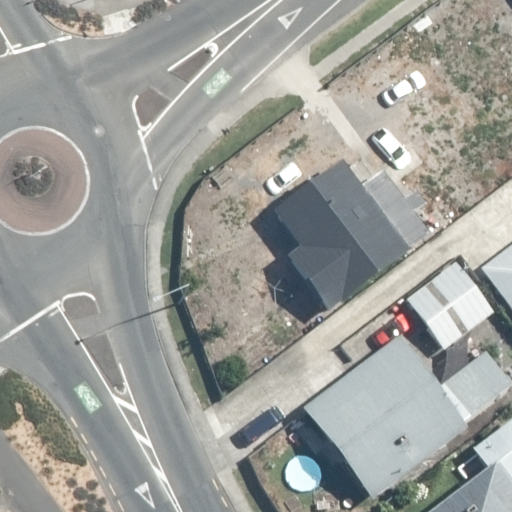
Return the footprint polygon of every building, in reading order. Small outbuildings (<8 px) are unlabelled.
[(419,225),(427,219),(406,191),(398,198),(376,170),(352,190),(329,161),(262,213),(290,249),(276,261),(320,318),(427,235),(419,225)] [(511,243),(477,270),(511,316),(511,243)] [(492,315),(452,263),(400,302),(439,354),(492,315)] [(430,391),(389,337),(293,411),(365,504),(511,390),(511,389),(482,351),(430,391)] [(470,461),(456,472),(464,483),(426,511),(511,511),(511,418),(465,454),(470,461)]
